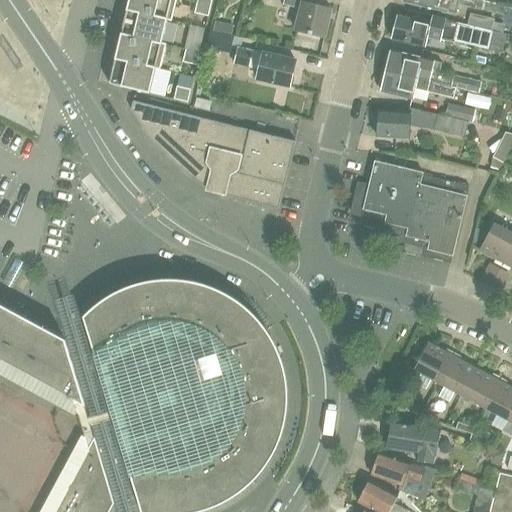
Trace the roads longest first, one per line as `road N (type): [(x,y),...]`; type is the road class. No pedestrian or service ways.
road 1 (tertiary): [(295,305),(246,262),(147,206),(8,0)]
road 2 (unclassified): [(326,272),(311,243),(313,225),(367,0)]
road 3 (tertiary): [(282,511),(325,415),(322,358),(295,305)]
road 4 (residential): [(326,272),(442,303),(511,332)]
